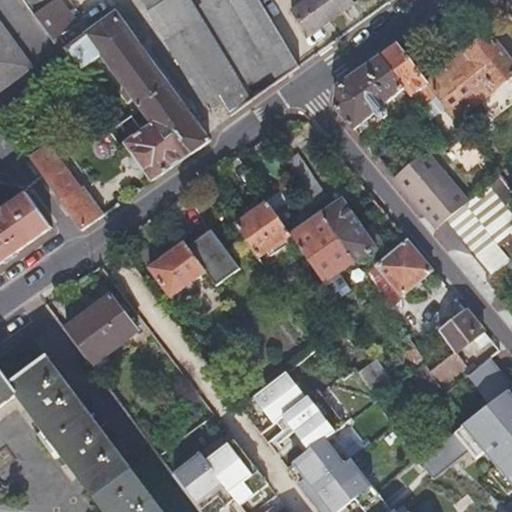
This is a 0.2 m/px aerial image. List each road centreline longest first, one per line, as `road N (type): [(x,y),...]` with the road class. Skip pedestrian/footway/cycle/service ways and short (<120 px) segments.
road 1 (residential): [(0,312),(307,93)]
road 2 (residential): [(511,341),(307,93)]
road 3 (residential): [(307,93),(429,0)]
